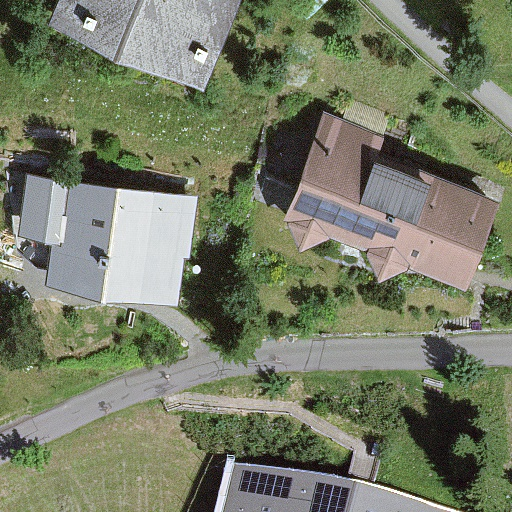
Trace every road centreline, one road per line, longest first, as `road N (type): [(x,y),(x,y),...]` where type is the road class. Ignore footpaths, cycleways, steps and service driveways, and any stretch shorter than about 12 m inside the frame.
road 1 (track): [(0,451),(129,391),(241,361),(511,350)]
road 2 (track): [(511,113),(386,0)]
